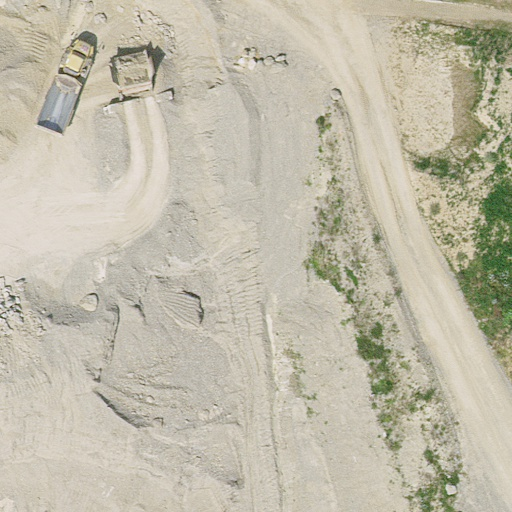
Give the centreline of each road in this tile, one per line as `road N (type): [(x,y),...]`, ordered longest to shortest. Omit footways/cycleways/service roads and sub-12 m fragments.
road 1 (track): [(173,20),(138,511)]
road 2 (track): [(173,20),(0,13)]
